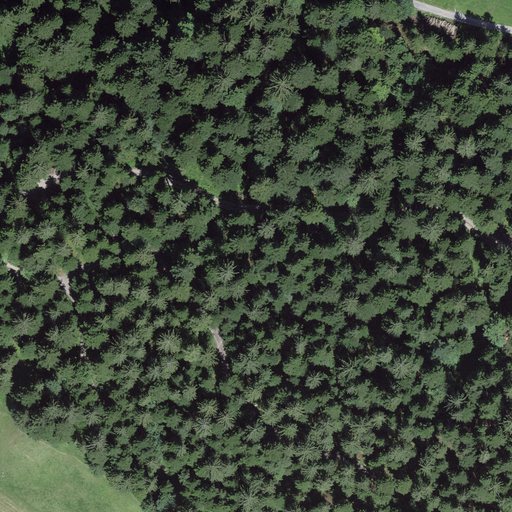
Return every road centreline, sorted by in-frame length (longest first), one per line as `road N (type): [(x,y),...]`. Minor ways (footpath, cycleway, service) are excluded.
road 1 (track): [(511,246),(431,208),(374,218),(258,210),(141,172),(70,171),(0,217)]
road 2 (track): [(0,260),(68,304),(105,415),(163,465),(194,511)]
